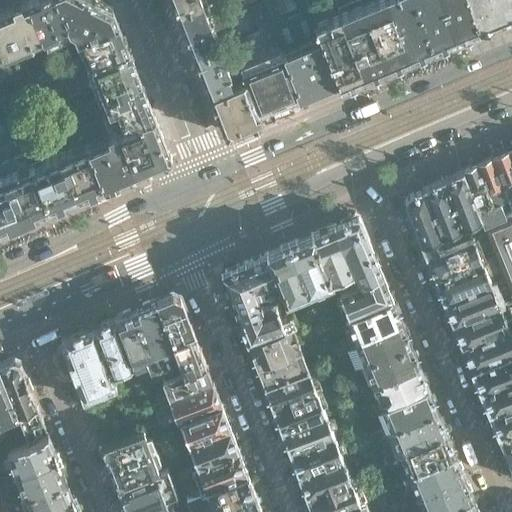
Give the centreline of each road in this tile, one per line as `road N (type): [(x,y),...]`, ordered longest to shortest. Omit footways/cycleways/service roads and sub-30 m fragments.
road 1 (residential): [(362,160),(502,511)]
road 2 (secondary): [(511,50),(204,177)]
road 3 (residential): [(182,246),(284,511)]
road 4 (residential): [(100,511),(22,320)]
road 5 (residential): [(204,177),(136,0)]
road 6 (secondary): [(163,195),(0,268)]
road 7 (secondary): [(22,320),(182,246)]
road 8 (secondary): [(362,160),(511,96)]
road 9 (secondary): [(222,228),(362,160)]
